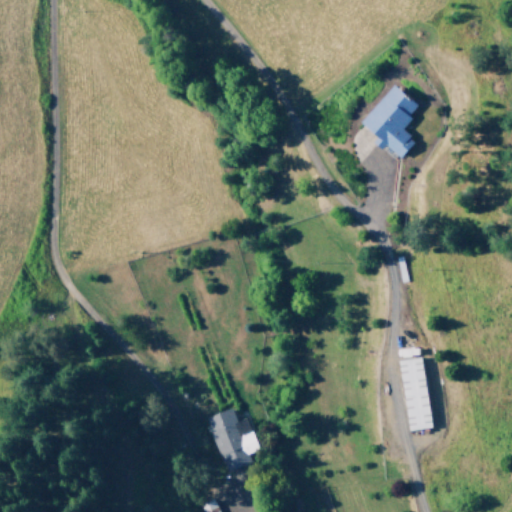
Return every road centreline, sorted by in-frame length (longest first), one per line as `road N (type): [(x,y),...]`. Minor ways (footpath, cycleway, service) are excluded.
road 1 (residential): [(175,430),(81,310),(45,242),(47,0)]
road 2 (residential): [(361,232),(337,209),(255,75),(195,0)]
